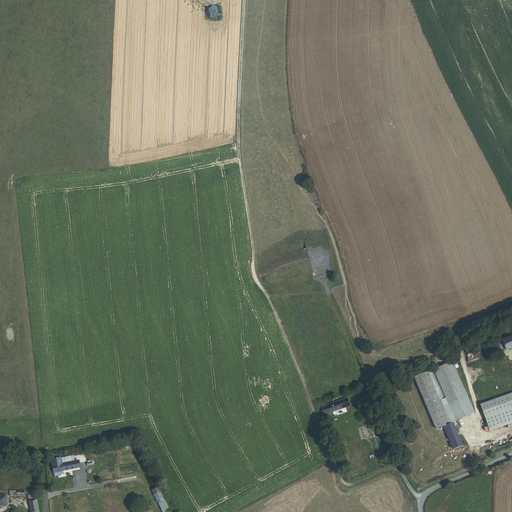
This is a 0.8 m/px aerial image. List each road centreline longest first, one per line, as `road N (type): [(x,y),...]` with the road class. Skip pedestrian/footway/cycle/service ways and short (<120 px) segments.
road 1 (track): [(310,396),(253,271),(240,148),(245,0)]
road 2 (track): [(511,307),(463,329),(457,341),(469,435),(511,428)]
